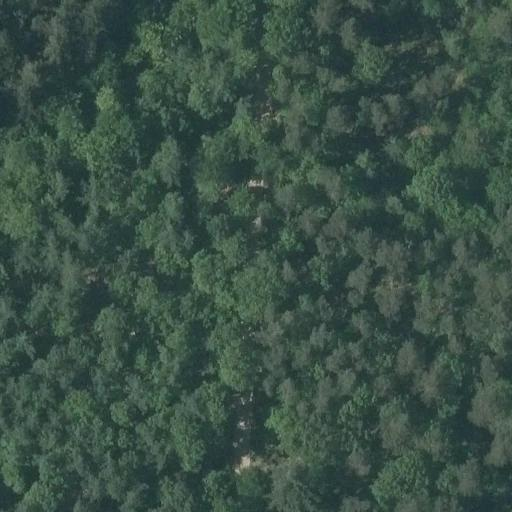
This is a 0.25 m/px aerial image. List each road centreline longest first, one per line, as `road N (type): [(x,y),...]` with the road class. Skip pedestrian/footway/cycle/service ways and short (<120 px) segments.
road 1 (track): [(268,0),(239,511)]
road 2 (track): [(0,171),(236,0)]
